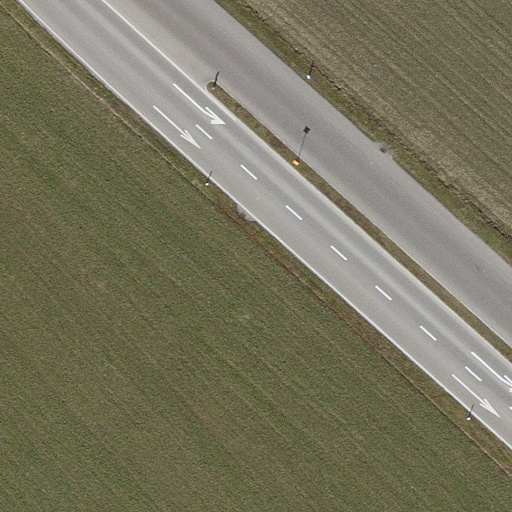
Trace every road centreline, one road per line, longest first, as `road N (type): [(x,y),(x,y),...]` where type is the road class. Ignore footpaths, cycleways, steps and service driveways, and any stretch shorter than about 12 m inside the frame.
road 1 (tertiary): [(132,10),(203,131),(511,407)]
road 2 (tertiary): [(511,310),(258,80),(132,10)]
